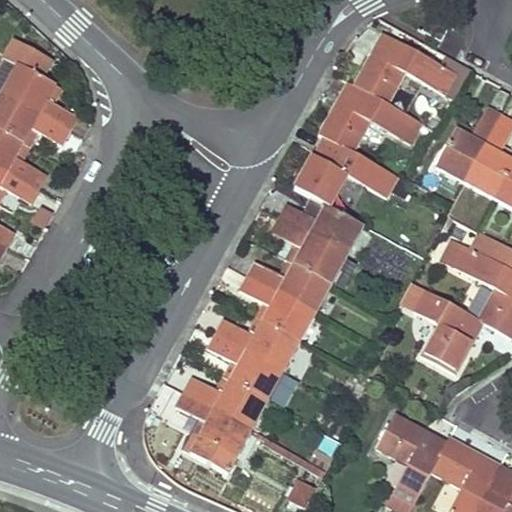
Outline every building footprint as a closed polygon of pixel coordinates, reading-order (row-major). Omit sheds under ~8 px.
[(431,17),(422,34),(440,44),(450,27),(431,17)] [(366,64),(352,88),(387,107),(405,76),(444,98),(456,76),(382,35),(374,50),(380,53),(377,59),(370,55),(366,64)] [(4,62),(16,68),(1,95),(1,96),(70,134),(78,119),(53,106),(47,103),(55,87),(41,80),(50,63),(14,44),(4,62)] [(370,55),(377,59),(380,53),(374,50),(370,55)] [(0,69),(0,94),(1,95),(16,68),(4,62),(0,69)] [(322,138),(353,155),(370,124),(410,147),(421,126),(387,107),(352,88),(346,84),(339,98),(345,102),(342,107),(336,104),(329,116),(318,136),(322,138)] [(55,87),(47,103),(53,106),(61,91),(55,87)] [(1,96),(0,97),(0,133),(23,146),(31,132),(37,135),(62,148),(70,134),(1,96)] [(336,104),(342,107),(345,102),(339,98),(336,104)] [(434,170),(464,186),(501,117),(486,109),(473,134),(470,139),(455,131),(434,170)] [(511,122),(501,117),(464,186),(493,201),(511,165),(511,162),(499,155),(502,150),(511,131),(511,122)] [(473,134),(458,126),(455,131),(470,139),(473,134)] [(31,132),(23,146),(29,149),(37,135),(31,132)] [(0,133),(0,170),(38,192),(46,177),(21,164),(15,161),(23,146),(0,133)] [(309,163),(294,191),(311,200),(325,207),(329,209),(346,178),(386,200),(397,180),(353,155),(322,138),(315,152),(322,155),(318,161),(312,158),(309,163)] [(15,161),(21,164),(29,149),(23,146),(15,161)] [(511,155),(502,150),(499,155),(511,162),(511,155)] [(312,158),(318,161),(322,155),(315,152),(312,158)] [(511,165),(493,201),(511,211),(511,165)] [(0,170),(0,189),(5,192),(30,206),(38,192),(0,170)] [(325,207),(311,200),(303,215),(316,222),(325,207)] [(286,205),(278,220),(347,258),(363,228),(329,209),(325,207),(316,222),(303,215),(286,205)] [(301,251),(293,266),(331,287),(347,258),(278,220),(270,234),(285,243),(301,251)] [(0,246),(6,250),(14,235),(0,227),(0,246)] [(493,291),(476,322),(483,325),(511,341),(511,340),(511,252),(478,234),(470,250),(451,239),(439,261),(493,291)] [(285,243),(277,257),(287,263),(293,266),(301,251),(285,243)] [(293,266),(287,263),(279,278),(285,281),(293,266)] [(246,278),(315,316),(331,287),(293,266),(285,281),(279,278),(254,264),(246,278)] [(261,324),(299,345),(315,316),(246,278),(238,293),(263,307),(269,310),(261,324)] [(476,322),(424,292),(413,313),(437,327),(420,358),(455,378),(467,355),(473,344),(467,340),(470,335),(476,338),(483,325),(476,322)] [(255,321),(261,324),(269,310),(263,307),(255,321)] [(255,321),(247,336),(253,339),(261,324),(255,321)] [(214,337),(283,374),(299,345),(261,324),(253,339),(247,336),(222,322),(214,337)] [(467,340),(473,344),(476,338),(470,335),(467,340)] [(229,383),(267,403),(283,374),(214,337),(206,351),(231,365),(237,368),(229,383)] [(231,365),(223,379),(229,383),(237,368),(231,365)] [(287,408),(295,381),(282,378),(274,405),(287,408)] [(223,379),(215,394),(221,397),(229,383),(223,379)] [(190,380),(182,395),(251,433),(267,403),(229,383),(221,397),(215,394),(190,380)] [(182,395),(175,409),(200,423),(205,426),(197,441),(189,456),(227,478),(250,436),(251,433),(182,395)] [(409,511),(429,475),(446,443),(433,437),(429,443),(423,440),(427,433),(393,416),(375,451),(407,468),(385,508),(392,511),(409,511)] [(200,423),(191,438),(197,441),(205,426),(200,423)] [(310,465),(251,433),(250,436),(263,443),(262,446),(307,471),(310,465)] [(433,437),(427,433),(423,440),(429,443),(433,437)] [(324,436),(318,450),(333,457),(339,442),(324,436)] [(472,452),(448,439),(446,443),(429,475),(460,491),(449,511),(475,511),(500,467),(486,460),(483,466),(477,463),(480,457),(472,452)] [(486,460),(480,457),(477,463),(483,466),(486,460)] [(310,465),(307,471),(322,480),(326,474),(310,465)] [(511,476),(511,473),(500,467),(475,511),(511,511),(511,482),(509,481),(511,476)] [(316,492),(299,483),(288,502),(305,511),(316,492)]
